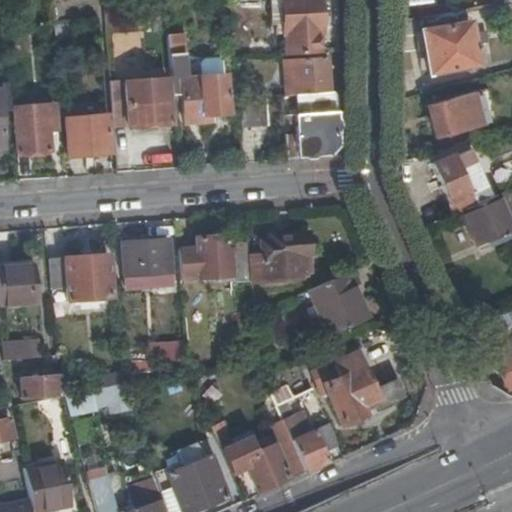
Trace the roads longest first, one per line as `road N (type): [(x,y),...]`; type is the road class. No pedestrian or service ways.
road 1 (residential): [(0,209),(368,182)]
road 2 (residential): [(368,182),(486,462)]
road 3 (residential): [(486,462),(428,434),(261,511)]
road 4 (residential): [(368,0),(368,182)]
road 5 (primary): [(375,511),(486,462)]
